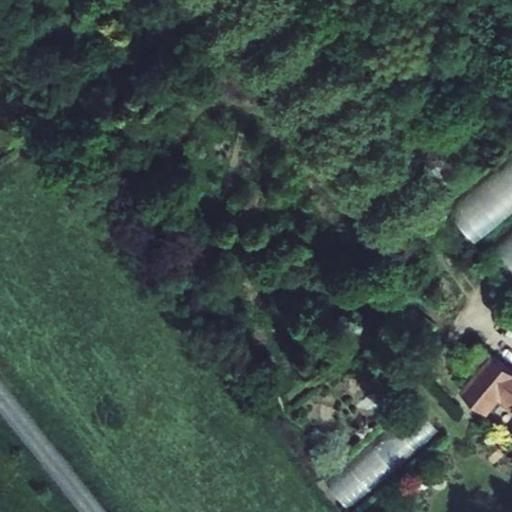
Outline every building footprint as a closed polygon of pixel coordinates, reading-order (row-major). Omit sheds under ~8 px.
[(511,150),(445,201),(471,237),(511,206),(511,150)] [(511,225),(475,253),(498,284),(511,273),(511,225)] [(465,364),(475,376),(491,357),(481,347),(465,364)] [(491,357),(475,376),(459,394),(483,414),(497,398),(509,408),(511,404),(511,369),(494,354),(491,357)] [(377,438),(396,464),(436,435),(417,409),(377,438)] [(511,452),(477,420),(470,427),(498,454),(495,459),(503,466),(511,456),(511,454),(511,452)]
